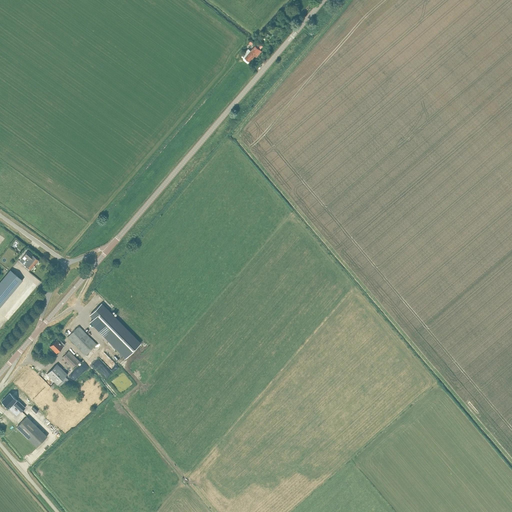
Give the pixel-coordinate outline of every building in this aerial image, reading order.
[(242,56),(243,57),(243,58),(245,58),(249,62),(258,53),(259,54),(262,51),(255,46),(251,51),(250,50),(249,50),(248,49),(242,56)] [(27,258),(22,263),(24,264),(24,265),(27,266),(30,270),(39,260),(28,251),(24,255),(27,258)] [(0,307),(23,280),(10,270),(0,281),(0,307)] [(101,304),(90,315),(94,318),(90,322),(126,358),(140,344),(101,304)] [(85,355),(96,344),(78,326),(68,337),(85,355)] [(59,343),(56,339),(50,346),(56,353),(64,345),(60,341),(59,343)] [(107,348),(103,353),(114,362),(118,357),(107,348)] [(72,367),(79,361),(68,351),(62,357),(72,367)] [(98,361),(112,374),(122,362),(120,360),(115,366),(103,355),(98,361)] [(61,388),(69,380),(65,376),(67,374),(57,364),(46,374),(55,382),(50,387),(52,389),(57,384),(61,388)] [(10,393),(1,401),(8,409),(12,405),(13,406),(14,405),(13,404),(17,400),(10,393)] [(21,411),(25,407),(18,400),(14,405),(21,411)] [(36,447),(47,436),(27,416),(16,427),(36,447)]
